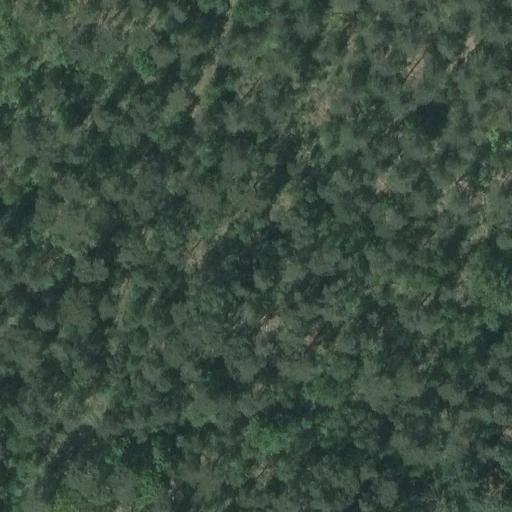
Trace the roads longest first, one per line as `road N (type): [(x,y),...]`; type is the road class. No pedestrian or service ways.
road 1 (track): [(228,0),(49,511)]
road 2 (track): [(0,445),(511,376)]
